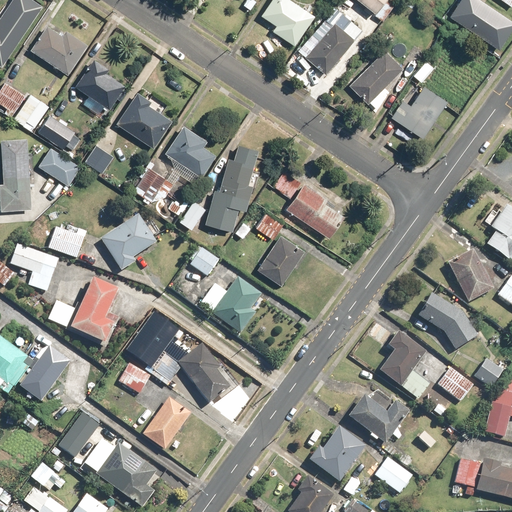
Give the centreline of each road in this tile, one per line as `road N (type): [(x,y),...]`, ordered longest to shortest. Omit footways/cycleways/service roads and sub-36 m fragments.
road 1 (residential): [(428,202),(202,511)]
road 2 (residential): [(125,0),(428,202)]
road 3 (residential): [(511,87),(428,202)]
